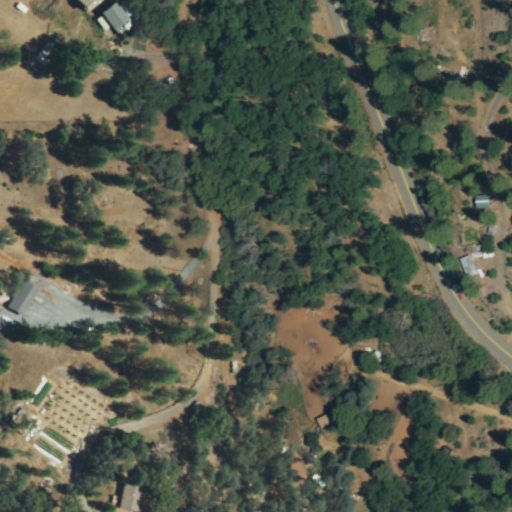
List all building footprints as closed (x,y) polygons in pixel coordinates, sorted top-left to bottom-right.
[(103,0),(89,12),(78,0),(103,0)] [(102,14),(119,1),(132,18),(116,31),(102,14)] [(101,17),(110,27),(105,31),(96,21),(101,17)] [(42,66),(56,50),(45,41),(31,57),(42,66)] [(481,196),(494,195),(495,209),(482,209),(481,196)] [(466,220),(483,218),(485,243),(467,244),(466,220)] [(466,254),(479,249),(484,262),(472,267),(466,254)] [(40,289),(24,316),(10,307),(26,281),(40,289)] [(379,348),(389,357),(383,363),(373,355),(379,348)] [(319,419),(339,410),(343,420),(323,429),(319,419)] [(127,478),(149,483),(142,511),(120,507),(127,478)]
